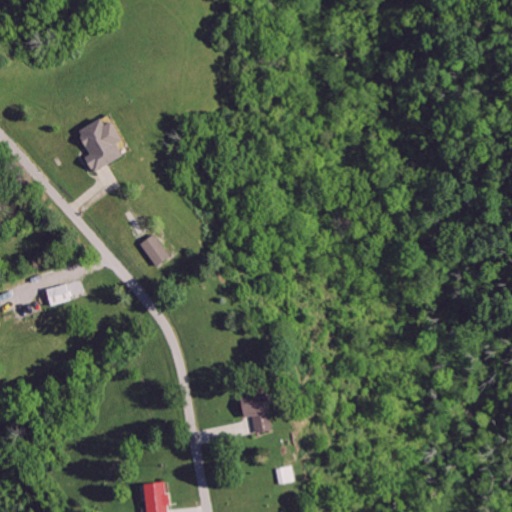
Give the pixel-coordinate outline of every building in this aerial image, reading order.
[(84,131),(96,151),(85,158),(95,176),(107,169),(131,155),(108,117),(84,131)] [(159,229),(140,243),(157,268),(176,254),(159,229)] [(50,287),(54,305),(75,300),(70,282),(50,287)] [(245,397),(250,418),(259,415),(263,434),(280,430),(271,391),(245,397)] [(277,467),(279,485),(298,483),(296,465),(277,467)] [(143,482),(147,511),(169,511),(169,506),(175,505),(173,490),(168,491),(167,479),(143,482)]
